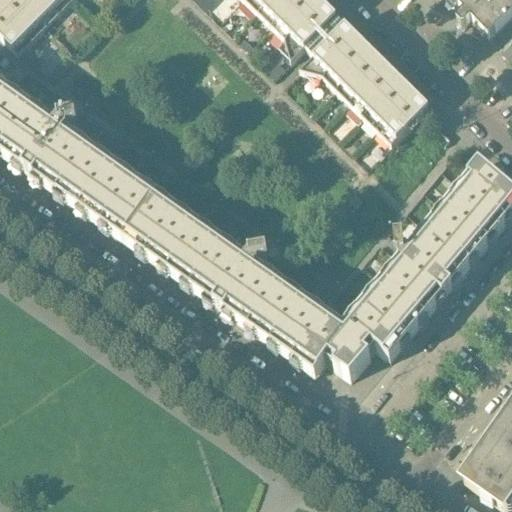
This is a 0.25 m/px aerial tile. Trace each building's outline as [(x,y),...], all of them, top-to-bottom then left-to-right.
[(46,33),(11,0),(3,0),(0,3),(0,43),(18,61),(46,33)] [(72,6),(66,0),(11,0),(46,33),(72,6)] [(236,0),(285,47),(291,70),(305,56),(313,65),(299,79),(322,85),(391,153),(422,122),(429,115),(345,33),(341,37),(332,29),(337,24),(312,0),(236,0)] [(511,3),(508,0),(445,0),(463,18),(455,26),(463,34),(471,27),(488,45),(511,22),(511,3)] [(246,45),(240,51),(249,61),(255,55),(246,45)] [(511,49),(502,59),(510,67),(511,64),(511,49)] [(3,64),(0,67),(0,71),(4,74),(9,68),(3,64)] [(278,69),(268,79),(275,86),(285,76),(278,69)] [(268,279),(269,279),(269,278),(268,278),(267,279),(258,272),(259,272),(259,271),(258,271),(258,272),(258,270),(269,268),(268,259),(256,262),(252,259),(249,264),(248,264),(248,265),(239,259),(239,258),(239,257),(238,258),(226,250),(227,249),(226,248),(225,249),(216,243),(217,242),(217,241),(216,241),(216,242),(204,234),(204,233),(204,232),(203,232),(203,233),(194,227),(194,226),(193,226),(181,218),(181,217),(181,216),(180,217),(171,211),(172,210),(171,210),(170,210),(158,202),(159,201),(158,201),(158,200),(157,200),(157,201),(145,192),(145,191),(144,192),(135,185),(136,185),(136,184),(135,184),(134,185),(122,176),(123,176),(123,175),(122,175),(122,176),(113,169),(113,168),(112,168),(112,169),(100,160),(100,159),(99,160),(90,154),(90,153),(90,152),(89,153),(77,145),(78,144),(78,143),(77,143),(76,144),(67,138),(68,137),(68,136),(67,136),(67,137),(67,135),(78,133),(77,125),(65,127),(61,124),(58,130),(57,130),(48,124),(48,123),(47,123),(35,115),(36,114),(35,114),(34,114),(25,108),(26,107),(25,107),(13,99),(13,98),(12,98),(3,92),(3,91),(2,91),(0,89),(0,161),(24,178),(33,185),(257,343),(269,351),(316,384),(333,360),(341,365),(334,375),(351,387),(371,364),(367,361),(373,354),(390,369),(511,224),(511,199),(505,194),(506,192),(506,191),(507,190),(507,189),(506,187),(506,186),(505,186),(504,184),(503,183),(502,183),(500,183),(498,183),(497,184),(496,184),(495,185),(480,172),(469,185),(468,184),(468,185),(461,194),(461,193),(460,194),(461,195),(451,206),(451,205),(450,205),(450,206),(451,207),(443,215),(443,214),(442,215),(443,216),(433,227),(433,226),(432,227),(433,228),(426,236),(425,236),(424,236),(425,237),(416,248),(415,247),(414,248),(415,249),(408,257),(407,257),(407,258),(406,258),(404,246),(396,247),(397,259),(394,262),(399,266),(399,267),(400,267),(392,276),(392,275),(391,275),(391,276),(392,276),(382,287),(381,287),(381,288),(382,288),(375,297),(374,296),(373,296),(373,297),(374,297),(365,309),(364,308),(363,308),(363,309),(364,309),(357,318),(356,317),(356,318),(347,330),(346,329),(346,330),(344,333),(336,327),(336,326),(335,326),(326,320),(326,319),(325,320),(313,311),(314,310),(313,310),(313,311),(304,304),(304,303),(303,303),(303,304),(291,295),(291,294),(290,295),(281,288),(281,287),(280,288),(268,279)] [(355,200),(349,207),(357,215),(363,208),(355,200)] [(229,226),(221,236),(231,242),(238,232),(229,226)] [(282,258),(273,251),(269,257),(279,263),(282,258)] [(511,511),(511,429),(510,432),(506,428),(486,456),(491,460),(479,477),(474,474),(464,488),(497,511),(511,511)]
